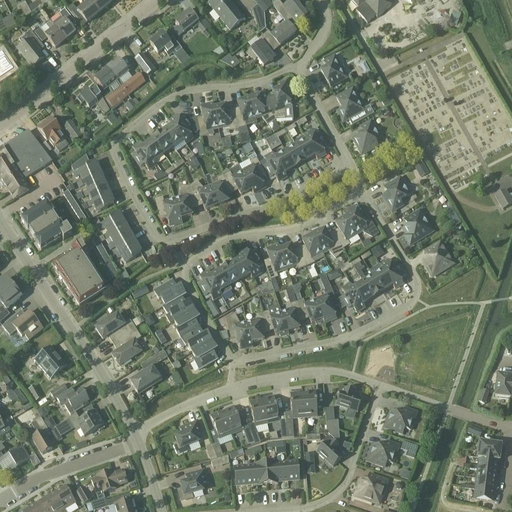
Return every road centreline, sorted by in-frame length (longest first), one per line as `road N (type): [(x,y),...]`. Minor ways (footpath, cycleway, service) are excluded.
road 1 (residential): [(186,267),(232,360),(372,326),(404,308),(416,287),(362,191)]
road 2 (residential): [(167,240),(155,237),(133,199),(115,140),(179,94),(299,70)]
road 3 (residential): [(379,386),(320,371),(281,377),(207,397),(133,433)]
road 4 (tertiary): [(133,433),(0,221)]
road 5 (residential): [(0,125),(158,0)]
road 6 (residential): [(362,191),(300,226),(226,238),(186,267)]
road 7 (residential): [(347,166),(277,203),(167,240)]
road 8 (residential): [(267,511),(306,508),(337,493),(379,386)]
road 9 (residential): [(0,499),(138,442)]
road 10 (residential): [(511,429),(379,386)]
